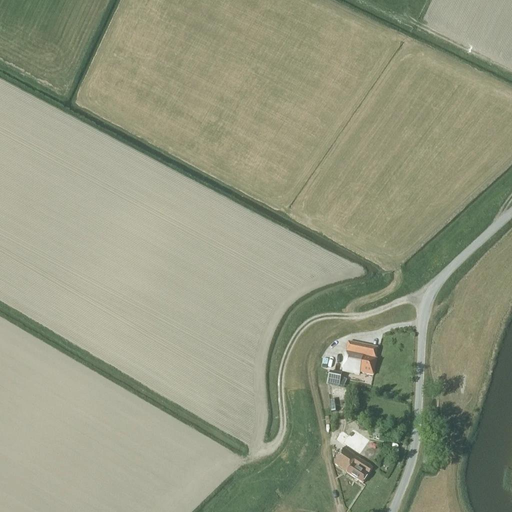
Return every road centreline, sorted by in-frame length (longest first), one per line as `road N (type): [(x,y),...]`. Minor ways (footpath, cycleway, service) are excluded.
road 1 (unclassified): [(392,511),(413,451),(426,300),(511,210)]
road 2 (track): [(260,451),(282,427),(286,354),(305,325),(427,298)]
